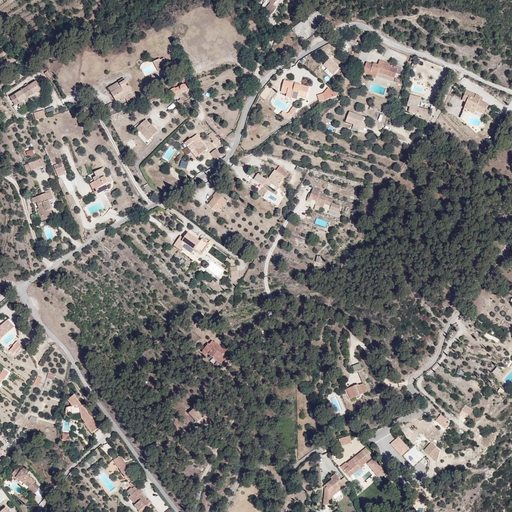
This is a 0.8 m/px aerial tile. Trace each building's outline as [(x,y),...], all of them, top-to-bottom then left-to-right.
[(278,0),(266,0),(270,3),(265,10),(271,15),(277,8),(274,5),(278,0)] [(300,32),(299,30),(305,26),(302,21),(292,29),(297,35),(300,32)] [(169,59),(157,62),(161,73),(173,68),(169,59)] [(330,59),(323,66),(333,76),(340,68),(330,59)] [(402,68),(380,61),(378,65),(366,63),(363,76),(376,79),(376,77),(393,82),(396,75),(400,76),(402,68)] [(38,75),(13,92),(29,112),(50,91),(38,75)] [(122,82),(112,88),(118,99),(128,91),(133,84),(130,80),(122,82)] [(291,82),(288,94),(293,95),(293,98),(299,99),(304,101),(305,97),(313,99),(316,88),(291,82)] [(190,83),(174,89),(179,101),(194,94),(190,83)] [(471,89),(466,100),(471,102),(469,109),(488,115),(491,105),(485,101),(486,98),(471,89)] [(331,96),(330,93),(324,95),(326,102),(336,99),(335,95),(331,96)] [(413,97),(409,110),(420,114),(424,100),(413,97)] [(300,108),(299,108),(296,113),(294,114),(291,112),(289,112),(288,113),(288,114),(288,115),(294,119),(297,118),(302,110),(300,108)] [(44,110),(33,112),(35,120),(46,117),(44,110)] [(353,113),(349,122),(357,125),(355,131),(368,135),(372,129),(366,127),(369,118),(353,113)] [(147,119),(137,129),(148,140),(159,131),(151,124),(150,125),(147,123),(148,121),(147,119)] [(217,148),(223,144),(213,131),(208,135),(217,148)] [(203,154),(209,150),(200,138),(201,137),(197,133),(185,141),(197,158),(199,156),(200,158),(203,155),(203,154)] [(215,160),(222,155),(217,148),(210,153),(215,160)] [(41,158),(24,165),(27,172),(44,166),(41,158)] [(181,159),(180,167),(187,169),(188,161),(181,159)] [(53,165),(58,177),(66,174),(61,162),(53,165)] [(257,172),(252,179),(260,185),(262,181),(273,188),(275,185),(279,188),(289,173),(277,166),(275,170),(273,169),(267,179),(257,172)] [(107,176),(103,167),(95,171),(96,175),(93,176),(95,180),(90,182),(96,194),(109,188),(107,183),(113,180),(110,175),(107,176)] [(346,203),(317,184),(306,201),(340,216),(346,203)] [(54,197),(51,191),(33,197),(35,202),(36,201),(40,210),(38,211),(42,220),(55,215),(49,199),(54,197)] [(225,205),(229,200),(217,192),(213,196),(215,197),(208,205),(218,211),(223,204),(225,205)] [(186,243),(201,254),(209,243),(211,244),(213,242),(210,240),(208,242),(202,238),(201,239),(188,231),(184,236),(181,234),(174,245),(181,250),(186,243)] [(237,266),(230,266),(231,279),(238,278),(237,266)] [(201,324),(204,320),(197,316),(194,319),(201,324)] [(0,338),(3,342),(20,329),(7,318),(0,324),(0,338)] [(26,346),(20,341),(8,351),(17,355),(26,346)] [(220,349),(212,341),(204,350),(218,360),(220,349)] [(15,374),(0,365),(0,391),(2,393),(15,374)] [(496,376),(501,370),(497,366),(492,372),(496,376)] [(55,382),(58,375),(47,373),(43,378),(55,382)] [(43,378),(35,375),(33,387),(39,387),(43,378)] [(374,393),(369,381),(348,389),(361,404),(374,393)] [(99,418),(76,394),(66,411),(91,430),(99,418)] [(464,405),(462,411),(470,415),(473,408),(464,405)] [(207,420),(197,406),(188,412),(201,426),(207,420)] [(445,428),(450,422),(441,414),(435,421),(445,428)] [(350,435),(339,439),(341,446),(352,442),(350,435)] [(402,455),(407,449),(399,441),(394,446),(402,455)] [(101,456),(107,462),(116,454),(106,442),(91,455),(96,460),(101,456)] [(424,451),(436,459),(442,451),(430,442),(424,451)] [(429,458),(414,444),(403,455),(410,471),(429,458)] [(380,457),(366,445),(345,469),(359,482),(380,457)] [(135,477),(122,455),(109,465),(128,483),(135,477)] [(93,457),(87,460),(90,465),(96,461),(93,457)] [(19,465),(11,476),(36,495),(44,490),(19,465)] [(347,486),(336,473),(332,477),(333,479),(327,484),(328,486),(325,487),(324,504),(333,506),(334,495),(347,486)] [(146,511),(155,503),(138,482),(129,494),(145,511),(146,511)]
